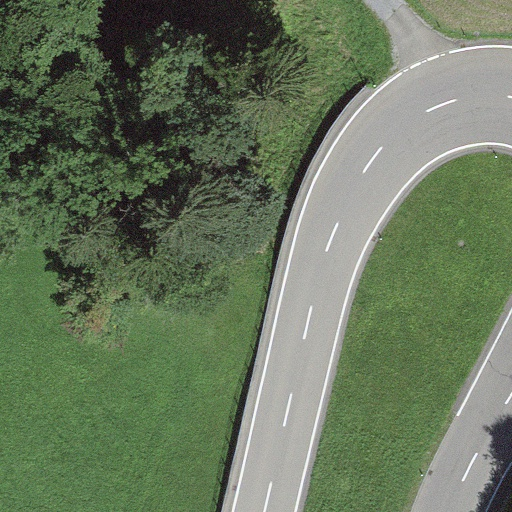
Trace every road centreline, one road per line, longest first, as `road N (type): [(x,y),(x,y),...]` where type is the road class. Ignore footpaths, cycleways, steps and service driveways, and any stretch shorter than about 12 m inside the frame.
road 1 (tertiary): [(511,102),(447,105),(418,117),(368,174),(316,287),(266,511)]
road 2 (track): [(447,105),(361,0)]
road 3 (tertiary): [(453,511),(511,391)]
